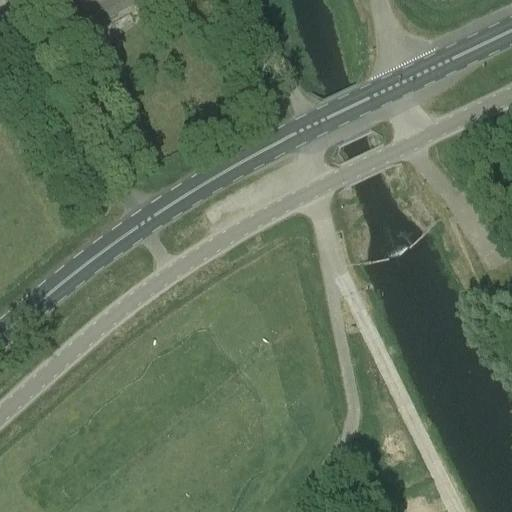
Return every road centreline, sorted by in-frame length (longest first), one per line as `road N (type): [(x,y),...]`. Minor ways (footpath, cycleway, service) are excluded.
road 1 (unclassified): [(0,418),(107,321),(173,274),(421,138)]
road 2 (primary): [(0,335),(171,200),(401,79)]
road 3 (track): [(297,511),(356,425),(328,289),(334,265)]
road 4 (primary): [(401,79),(511,27)]
